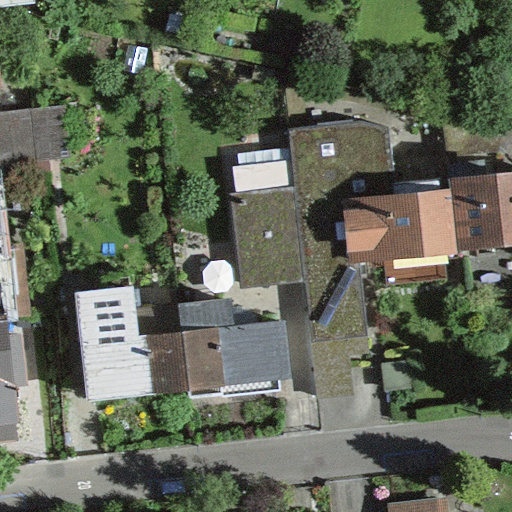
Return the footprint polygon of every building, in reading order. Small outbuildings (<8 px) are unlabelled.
[(61,107),(31,110),(35,145),(65,142),(61,107)] [(443,107),(448,155),(494,150),(501,120),(488,117),(443,107)] [(36,159),(35,145),(31,110),(0,113),(0,148),(2,163),(36,159)] [(289,127),(293,160),(306,276),(319,395),(352,392),(346,336),(368,334),(359,256),(449,247),(458,246),(458,243),(452,186),(442,187),(441,175),(395,180),(389,125),(360,119),(289,127)] [(236,193),(246,282),(306,276),(293,160),(238,165),(241,192),(236,193)] [(452,186),(458,243),(488,240),(511,237),(511,181),(508,182),(507,171),(479,174),(478,160),(449,164),(452,186)] [(0,313),(3,313),(23,311),(18,257),(5,258),(4,245),(0,245),(0,313)] [(107,392),(189,384),(180,305),(132,310),(130,284),(80,290),(91,394),(107,392)] [(230,299),(180,305),(189,384),(215,381),(286,373),(279,319),(232,324),(230,299)] [(6,336),(3,313),(0,313),(0,434),(16,433),(11,380),(19,380),(14,335),(6,336)] [(391,511),(445,511),(444,502),(391,508),(391,511)]
